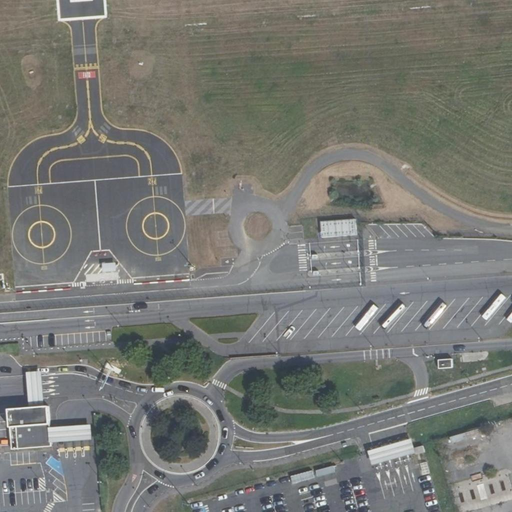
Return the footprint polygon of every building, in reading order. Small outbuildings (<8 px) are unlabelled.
[(490,363),(489,355),(462,357),(462,364),(490,363)] [(454,368),(454,359),(438,359),(439,369),(454,368)] [(28,374),(30,409),(46,408),(43,373),(28,374)] [(9,411),(11,428),(51,426),(49,408),(46,408),(30,409),(9,411)] [(53,448),(52,444),(51,429),(51,426),(11,428),(13,451),(53,448)] [(51,429),(52,444),(93,441),(92,426),(51,429)] [(369,453),(372,463),(373,467),(416,454),(416,451),(415,449),(413,442),(413,440),(410,441),(369,453)] [(426,453),(424,449),(424,447),(415,449),(416,451),(416,454),(417,455),(426,453)] [(342,470),(354,467),(352,460),(340,463),(342,470)] [(327,475),(325,468),(325,467),(312,471),(315,479),(327,475)] [(312,479),(311,473),(289,478),(290,485),(312,479)]
